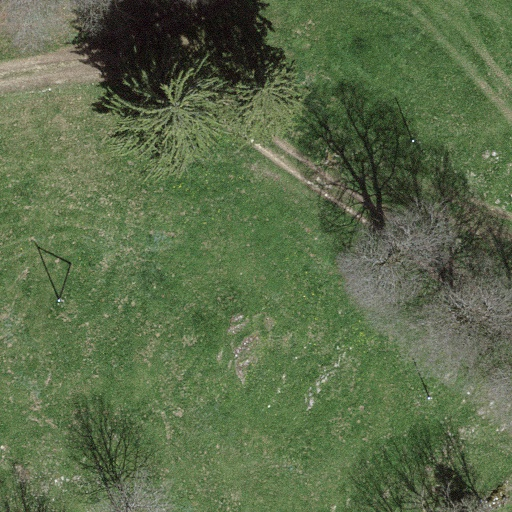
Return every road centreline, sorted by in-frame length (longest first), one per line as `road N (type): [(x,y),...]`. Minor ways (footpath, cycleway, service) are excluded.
road 1 (track): [(0,79),(78,66),(134,72),(227,119),(511,314)]
road 2 (track): [(239,0),(134,72)]
